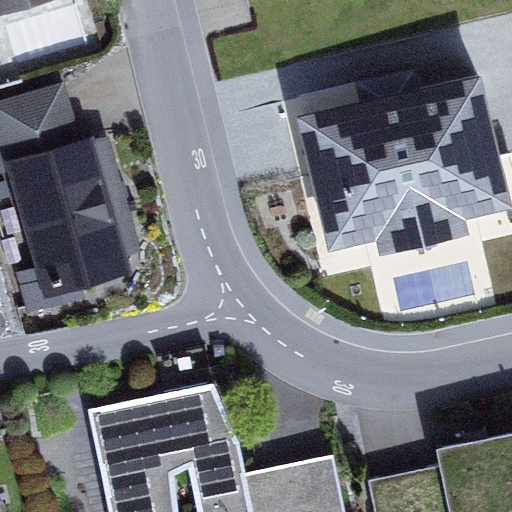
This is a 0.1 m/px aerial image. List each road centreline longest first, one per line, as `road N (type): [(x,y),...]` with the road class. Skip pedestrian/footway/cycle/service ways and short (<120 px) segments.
road 1 (residential): [(243,307),(197,219),(146,0)]
road 2 (residential): [(511,364),(447,379),(366,378),(297,352),(243,307)]
road 3 (residential): [(0,363),(243,307)]
